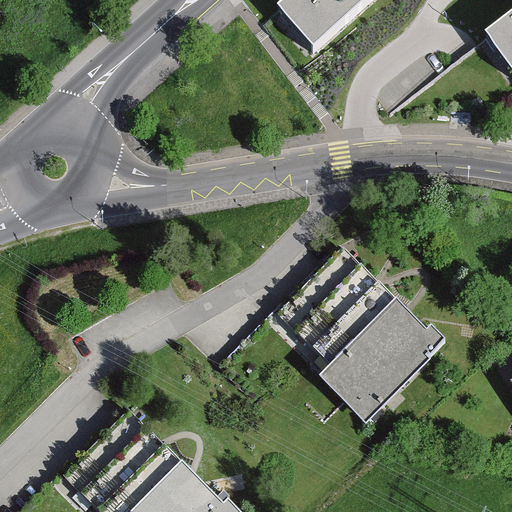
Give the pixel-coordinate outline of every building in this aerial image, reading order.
[(366,10),(377,0),(299,0),(279,18),(314,57),(366,10)] [(511,26),(484,48),(494,61),(511,83),(511,26)] [(481,50),(390,117),(409,123),(494,61),(484,48),(481,50)] [(440,350),(337,255),(277,319),(335,373),(321,387),(366,429),(440,350)] [(238,511),(132,412),(64,484),(94,511),(238,511)]
